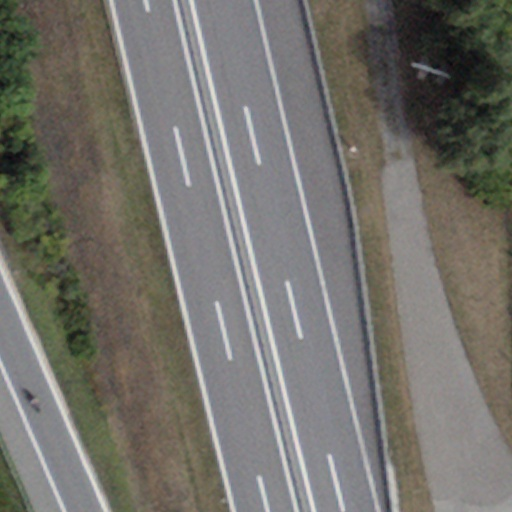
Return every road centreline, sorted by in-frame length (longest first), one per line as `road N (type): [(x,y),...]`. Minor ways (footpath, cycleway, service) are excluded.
road 1 (trunk): [(145,0),(268,511)]
road 2 (trunk): [(344,511),(222,0)]
road 3 (trunk): [(0,308),(86,511)]
